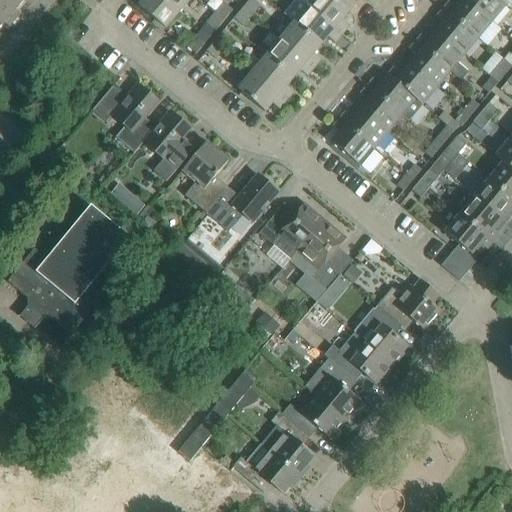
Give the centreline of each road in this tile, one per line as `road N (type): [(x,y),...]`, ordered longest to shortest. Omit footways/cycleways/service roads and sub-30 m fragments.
road 1 (residential): [(310,511),(473,306)]
road 2 (residential): [(473,306),(283,147)]
road 3 (residential): [(283,147),(243,137),(97,21)]
road 4 (residential): [(511,430),(493,330),(473,306)]
road 5 (residential): [(363,51),(283,147)]
